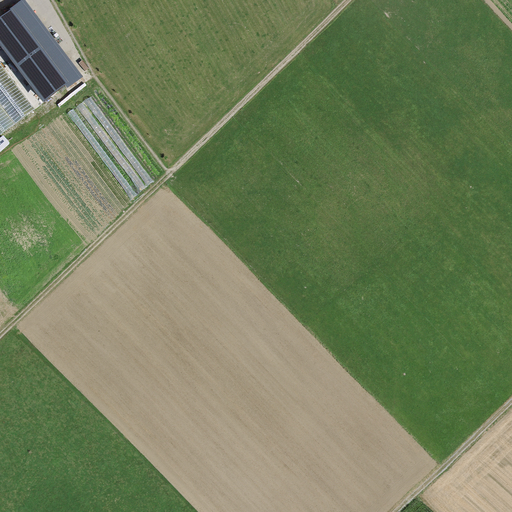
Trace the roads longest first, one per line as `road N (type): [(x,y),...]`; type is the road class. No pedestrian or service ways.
road 1 (track): [(0,334),(343,0)]
road 2 (track): [(392,511),(511,397)]
